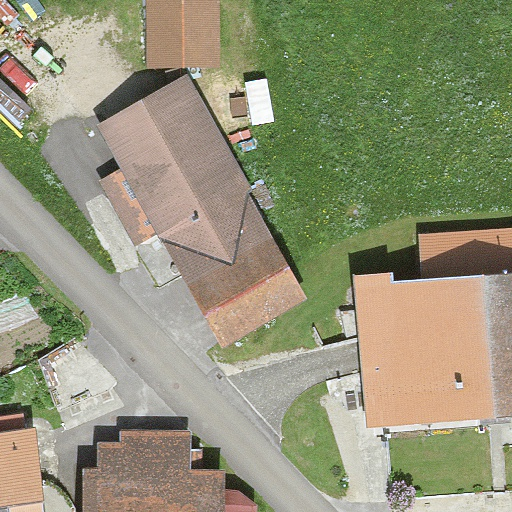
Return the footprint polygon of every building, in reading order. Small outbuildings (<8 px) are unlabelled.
[(218,0),(141,0),(143,64),(220,63),(218,0)] [(304,299),(181,70),(90,119),(115,165),(94,176),(130,247),(153,236),(212,348),(304,299)] [(511,223),(411,230),(413,261),(340,266),(352,426),(511,415),(511,223)] [(0,511),(28,511),(13,421),(0,423),(0,511)] [(77,463),(77,511),(221,511),(220,460),(77,463)]
